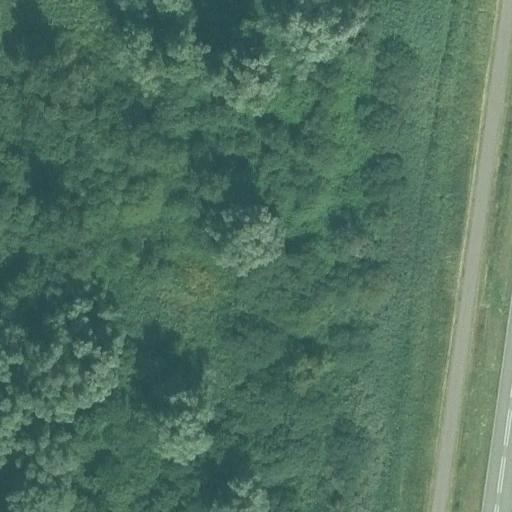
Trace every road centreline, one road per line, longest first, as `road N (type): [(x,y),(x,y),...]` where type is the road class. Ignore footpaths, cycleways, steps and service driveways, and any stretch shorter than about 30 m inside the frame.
road 1 (unclassified): [(437,511),(506,0)]
road 2 (trunk): [(495,511),(511,390)]
